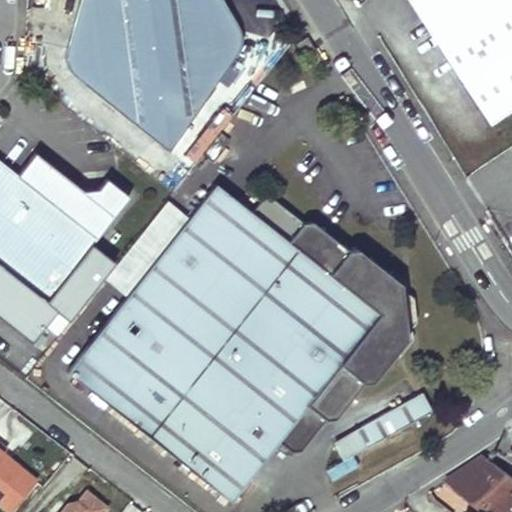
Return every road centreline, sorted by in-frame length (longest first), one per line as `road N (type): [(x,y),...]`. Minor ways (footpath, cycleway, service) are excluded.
road 1 (residential): [(321,0),(511,306)]
road 2 (residential): [(169,511),(0,380)]
road 3 (residential): [(350,511),(511,412)]
road 4 (unknown): [(59,80),(160,165)]
